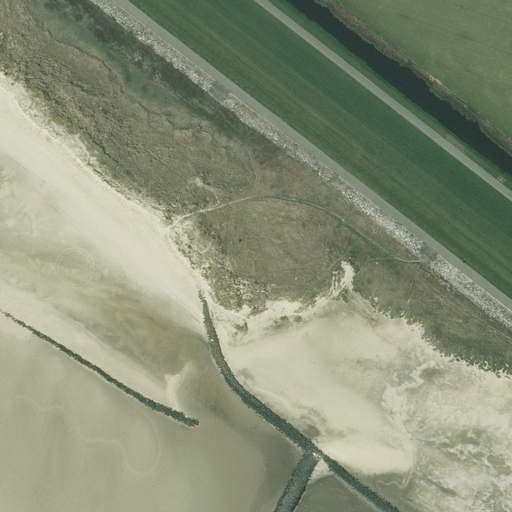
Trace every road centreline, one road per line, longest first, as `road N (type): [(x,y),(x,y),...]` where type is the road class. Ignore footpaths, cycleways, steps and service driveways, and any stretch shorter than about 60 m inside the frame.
road 1 (unclassified): [(110,0),(511,313)]
road 2 (unclassified): [(511,197),(259,0)]
road 3 (track): [(247,330),(230,301),(226,266),(232,207),(247,196)]
